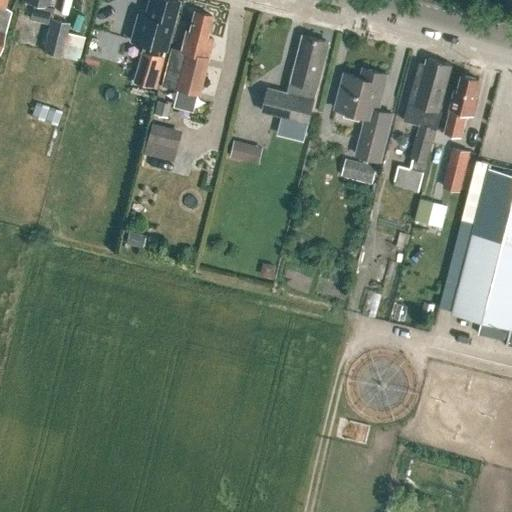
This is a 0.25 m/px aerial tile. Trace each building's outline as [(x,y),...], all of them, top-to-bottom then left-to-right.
[(0,0),(0,48),(4,32),(5,32),(11,10),(3,6),(4,0),(0,0)] [(67,31),(69,23),(51,19),(53,9),(47,7),(49,0),(22,0),(22,2),(33,4),(29,18),(50,23),(43,52),(61,56),(76,60),(82,35),(67,31)] [(139,14),(131,40),(144,43),(133,81),(156,87),(167,49),(165,49),(177,1),(173,0),(149,0),(146,16),(139,14)] [(170,48),(161,84),(198,94),(212,38),(206,37),(211,15),(193,11),(188,31),(185,31),(180,51),(170,48)] [(269,88),(263,111),(308,122),(323,62),(320,61),(325,40),(306,35),(301,56),(297,56),(291,81),(290,80),(287,93),(269,88)] [(416,135),(411,157),(412,158),(410,166),(399,163),(394,182),(419,189),(432,140),(434,140),(442,110),(440,110),(452,64),(429,58),(429,57),(427,57),(424,70),(418,68),(403,120),(405,120),(421,124),(417,136),(416,135)] [(366,116),(356,154),(380,160),(392,113),(378,109),(387,74),(364,68),(361,77),(345,73),(335,108),(366,116)] [(474,99),(479,79),(462,75),(458,90),(455,89),(450,109),(451,109),(445,133),(460,137),(466,113),(473,115),(477,100),(474,99)] [(35,95),(26,120),(58,131),(67,107),(35,95)] [(181,130),(151,122),(143,153),(173,161),(181,130)] [(229,156),(259,164),(263,147),(233,139),(229,156)] [(460,190),(470,150),(453,146),(442,186),(447,187),(442,205),(460,210),(464,192),(460,190)] [(345,157),(341,175),(372,183),(376,166),(345,157)] [(511,173),(489,168),(453,310),(511,326),(507,345),(511,346),(511,173)] [(420,219),(432,221),(435,200),(423,198),(420,219)] [(381,295),(368,291),(362,314),(375,317),(381,295)]
